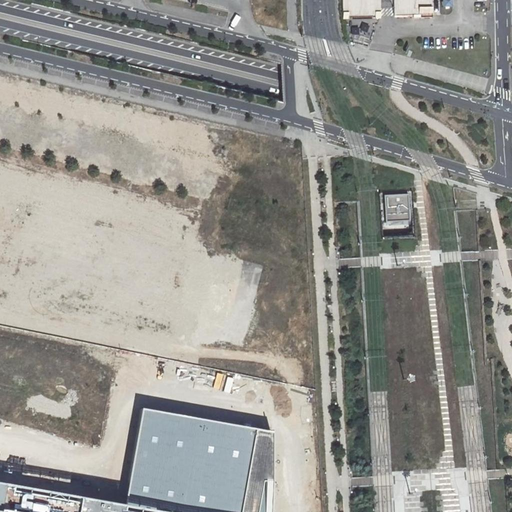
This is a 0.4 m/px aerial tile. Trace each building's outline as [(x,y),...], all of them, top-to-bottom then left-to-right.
[(379,0),(342,0),(343,18),(380,17),(380,15),(379,0)] [(393,0),(394,17),(422,16),(432,16),(432,8),(431,0),(393,0)] [(441,8),(440,0),(431,0),(432,8),(441,8)] [(347,34),(354,32),(351,19),(344,20),(347,34)] [(0,290),(162,328),(190,210),(0,166),(0,290)] [(408,195),(385,195),(386,222),(409,221),(408,195)] [(11,486),(0,484),(0,511),(269,511),(270,507),(270,504),(270,431),(253,428),(139,408),(126,483),(122,506),(63,495),(63,500),(10,491),(11,486)]
